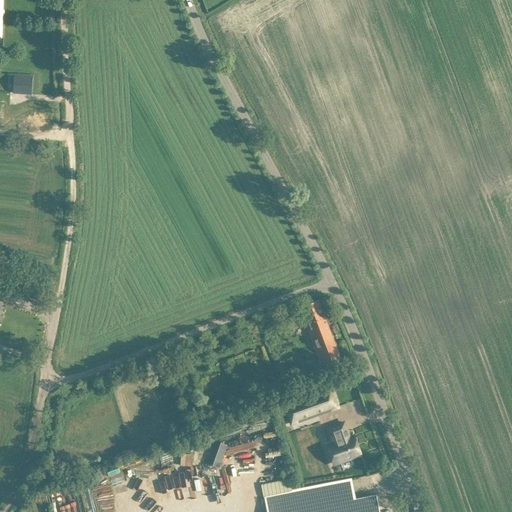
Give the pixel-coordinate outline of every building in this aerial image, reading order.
[(14,75),(13,93),(31,94),(32,76),(14,75)] [(302,306),(305,315),(307,321),(304,322),(321,365),(340,358),(318,300),(302,306)] [(311,368),(301,372),(302,373),(305,383),(315,380),(311,368)] [(280,383),(268,387),(271,395),(283,391),(280,383)] [(331,386),(283,403),(287,416),(289,416),(292,424),(304,419),(303,414),(314,411),(315,416),(339,407),(331,386)] [(344,422),(327,428),(330,438),(333,445),(327,447),(333,463),(341,460),(342,462),(351,458),(351,457),(353,456),(361,453),(355,437),(350,438),(347,439),(345,433),(347,432),(344,422)] [(351,479),(264,496),(267,511),(285,511),(355,498),(351,479)] [(379,511),(376,494),(366,496),(355,498),(285,511),(379,511)]
